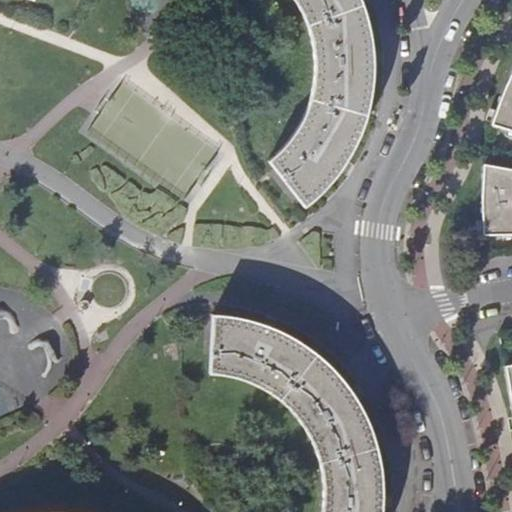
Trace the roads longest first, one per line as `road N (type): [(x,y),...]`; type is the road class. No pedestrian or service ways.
road 1 (unclassified): [(400,337),(380,288),(379,230),(431,65)]
road 2 (unclassified): [(459,511),(426,385),(400,337)]
road 3 (residential): [(511,293),(400,337)]
